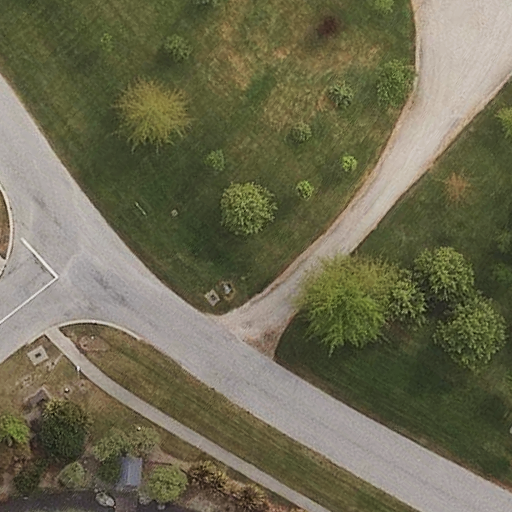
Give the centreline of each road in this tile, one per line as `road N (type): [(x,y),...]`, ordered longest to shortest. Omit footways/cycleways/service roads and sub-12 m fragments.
road 1 (residential): [(89,252),(162,316),(265,387),(477,511)]
road 2 (residential): [(0,123),(89,252)]
